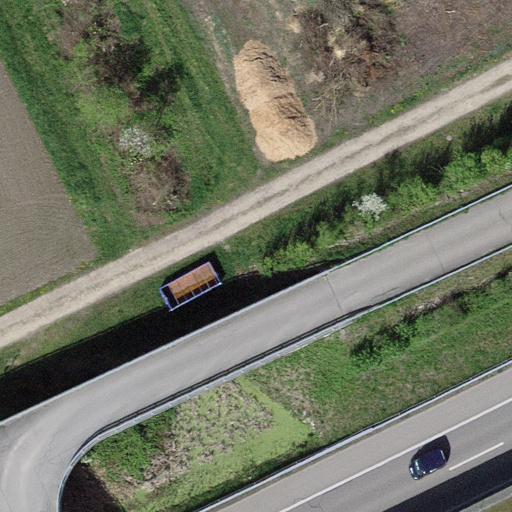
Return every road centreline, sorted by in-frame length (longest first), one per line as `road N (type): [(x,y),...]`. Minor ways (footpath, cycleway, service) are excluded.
road 1 (track): [(0,328),(511,71)]
road 2 (unclassified): [(0,458),(275,314),(511,212)]
road 3 (motorway): [(511,438),(360,511)]
